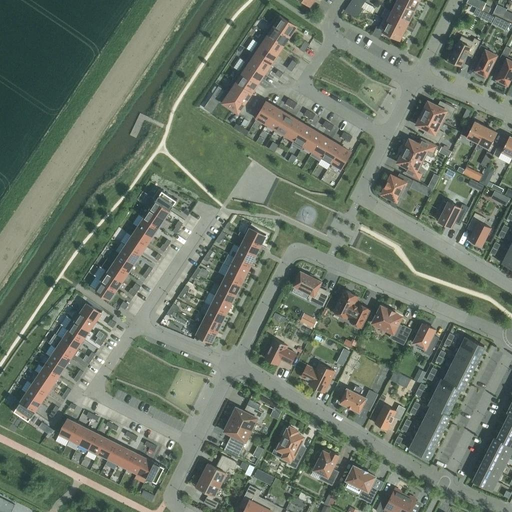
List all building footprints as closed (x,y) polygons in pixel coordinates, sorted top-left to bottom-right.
[(351,0),(348,6),(358,12),(361,7),(351,0)] [(419,0),(418,0),(397,0),(397,1),(414,10),(419,0)] [(479,0),(478,0),(475,6),(482,9),(485,3),(479,0)] [(414,10),(397,1),(392,11),(409,20),(414,10)] [(368,4),(365,9),(372,13),(375,8),(368,4)] [(485,5),(482,10),(488,13),(491,8),(485,5)] [(503,16),(506,10),(507,9),(503,7),(501,6),(498,14),(503,16)] [(409,20),(392,11),(388,20),(383,18),(405,29),(409,20)] [(270,23),(289,36),(296,26),(277,14),(270,23)] [(492,23),(497,26),(501,19),(495,17),(492,23)] [(405,29),(383,18),(378,29),(400,39),(405,29)] [(283,46),(289,36),(270,23),(264,33),(283,46)] [(283,46),(264,33),(258,42),(276,55),(283,46)] [(446,61),(454,65),(456,63),(461,65),(464,59),(465,59),(468,53),(473,56),(480,41),(474,38),(472,41),(461,36),(452,54),(450,53),(446,61)] [(270,65),(276,55),(258,42),(251,52),(270,65)] [(487,47),(481,44),(475,55),(481,58),(475,70),(477,71),(476,74),(483,78),(485,75),(487,76),(497,55),(486,50),(487,47)] [(270,65),(251,52),(245,61),(264,74),(270,65)] [(508,56),(502,53),(496,64),(502,67),(496,79),(498,80),(497,83),(504,87),(506,84),(508,85),(511,76),(511,61),(507,59),(508,56)] [(239,71),(257,83),(264,74),(245,61),(239,71)] [(232,80),(251,93),(257,83),(239,71),(232,80)] [(232,80),(226,90),(245,102),(251,93),(232,80)] [(238,112),(245,102),(226,90),(219,100),(238,112)] [(450,119),(456,109),(443,102),(441,108),(428,101),(422,113),(443,123),(446,117),(450,119)] [(257,118),(266,124),(276,107),(266,102),(257,118)] [(285,113),(276,107),(266,124),(276,129),(285,113)] [(464,113),(470,116),(473,111),(467,108),(464,113)] [(295,118),(285,113),(276,129),(285,135),(295,118)] [(439,130),(443,123),(422,113),(416,125),(429,131),(426,136),(438,143),(444,132),(439,130)] [(295,118),(285,135),(294,140),(291,144),(292,144),(304,124),(295,118)] [(466,137),(478,143),(486,127),(474,121),(466,137)] [(240,126),(236,123),(233,128),(240,131),(243,127),(240,126)] [(313,129),(304,124),(292,144),(301,150),(313,129)] [(240,131),(246,135),(249,131),(243,127),(240,131)] [(486,127),(478,143),(489,149),(497,132),(486,127)] [(322,135),(313,129),(301,150),(304,146),(312,151),(310,155),(322,135)] [(332,141),(322,135),(310,155),(320,161),(332,141)] [(511,157),(511,137),(509,136),(501,152),(511,157)] [(403,151),(424,161),(427,154),(431,157),(437,146),(424,140),(422,145),(409,139),(408,141),(406,140),(403,148),(404,149),(403,151)] [(341,146),(332,141),(320,161),(322,157),(331,162),(341,146)] [(351,152),(341,146),(331,162),(341,168),(351,152)] [(486,166),(493,153),(487,150),(481,163),(486,166)] [(403,151),(402,153),(400,152),(397,159),(398,160),(397,162),(410,169),(407,174),(420,180),(425,170),(421,167),(424,161),(403,151)] [(397,178),(391,175),(382,194),(396,201),(404,186),(409,188),(414,180),(399,173),(397,178)] [(480,191),(483,185),(477,182),(474,188),(480,191)] [(422,193),(429,196),(432,189),(426,186),(422,193)] [(172,197),(167,194),(163,191),(164,190),(163,189),(156,199),(156,200),(170,210),(178,199),(177,198),(176,200),(172,197)] [(506,206),(510,198),(505,195),(501,203),(506,206)] [(150,209),(164,219),(170,210),(156,200),(156,199),(153,197),(146,207),(150,209)] [(440,210),(443,211),(438,221),(441,222),(440,223),(446,226),(447,225),(451,227),(454,222),(460,225),(469,207),(462,204),(460,208),(448,201),(447,203),(444,202),(440,210)] [(158,228),(164,219),(150,209),(144,218),(158,228)] [(475,213),(469,225),(475,228),(469,239),(472,240),(471,242),(478,246),(479,244),(481,245),(490,227),(483,224),(486,218),(475,213)] [(138,227),(152,237),(158,228),(144,218),(138,227)] [(238,234),(261,245),(266,234),(265,234),(265,235),(251,228),(251,227),(250,227),(250,228),(248,226),(244,233),(240,231),(238,234)] [(138,227),(132,236),(146,246),(152,237),(138,227)] [(245,238),(240,247),(256,255),(261,245),(238,234),(238,235),(245,238)] [(140,255),(146,246),(132,236),(126,245),(140,255)] [(126,245),(120,254),(134,263),(140,255),(126,245)] [(233,251),(231,255),(251,265),(256,255),(240,247),(237,253),(233,251)] [(134,263),(120,254),(114,263),(128,272),(134,263)] [(251,265),(231,255),(235,257),(230,267),(246,274),(251,265)] [(511,257),(507,255),(503,264),(511,268),(511,257)] [(108,272),(122,281),(128,272),(114,263),(108,271),(108,272)] [(225,276),(241,284),(246,274),(230,267),(225,276)] [(102,281),(116,290),(122,281),(108,272),(108,271),(106,270),(99,279),(101,281),(102,281)] [(317,290),(321,282),(301,271),(300,273),(298,272),(295,279),(297,280),(294,285),(310,293),(307,299),(323,307),(329,295),(317,290)] [(225,276),(221,286),(236,294),(241,284),(225,276)] [(109,301),(116,290),(102,281),(101,281),(95,291),(96,290),(100,293),(105,297),(105,296),(109,299),(109,300),(109,301)] [(132,288),(134,289),(137,291),(140,286),(135,283),(132,288)] [(231,303),(236,294),(221,286),(216,295),(231,303)] [(361,327),(370,309),(359,304),(358,306),(355,304),(358,297),(351,293),(350,292),(348,291),(346,291),(344,290),(343,292),(340,293),(337,298),(338,301),(333,311),(347,318),(348,317),(351,319),(350,322),(361,327)] [(227,313),(231,303),(216,295),(211,305),(227,313)] [(85,301),(79,310),(95,322),(102,312),(101,311),(101,312),(88,303),(88,302),(87,302),(85,301)] [(123,301),(120,306),(125,309),(128,304),(123,301)] [(227,313),(211,305),(206,314),(202,312),(202,313),(222,323),(227,313)] [(373,322),(393,332),(390,337),(403,344),(411,329),(404,325),(403,326),(398,324),(401,316),(394,313),(395,312),(389,308),(388,310),(381,306),(373,322)] [(95,322),(79,310),(78,311),(80,312),(75,321),(72,319),(89,331),(95,322)] [(197,322),(217,332),(222,323),(202,313),(200,317),(202,318),(199,323),(197,322)] [(310,318),(306,324),(313,327),(316,321),(310,318)] [(83,340),(89,331),(72,319),(66,328),(83,340)] [(207,340),(211,342),(211,343),(212,342),(217,332),(197,322),(192,332),(196,334),(196,335),(196,336),(197,335),(200,336),(201,337),(200,338),(206,341),(207,340)] [(436,329),(423,323),(413,343),(425,349),(423,352),(430,355),(439,338),(433,335),(436,329)] [(83,340),(66,328),(65,328),(68,330),(63,338),(60,336),(60,337),(77,349),(83,340)] [(99,331),(96,335),(98,337),(101,339),(104,334),(99,331)] [(53,346),(71,358),(77,349),(60,337),(53,346)] [(466,337),(462,346),(480,355),(484,346),(466,337)] [(281,359),(291,364),(296,353),(286,348),(288,346),(274,339),(265,358),(278,365),(281,359)] [(56,348),(50,357),(65,367),(71,358),(53,346),(56,348)] [(480,355),(462,346),(457,354),(475,363),(480,355)] [(471,372),(475,363),(457,354),(453,363),(471,372)] [(340,355),(336,362),(343,365),(346,358),(340,355)] [(50,357),(44,366),(59,376),(65,367),(50,357)] [(319,363),(316,369),(307,365),(301,377),(310,381),(309,384),(325,392),(335,371),(319,363)] [(471,372),(453,363),(449,371),(467,380),(471,372)] [(53,385),(59,376),(44,366),(38,375),(53,385)] [(394,371),(390,380),(395,382),(400,373),(394,371)] [(462,389),(467,380),(449,371),(445,379),(442,378),(442,379),(462,389)] [(38,375),(32,384),(47,394),(53,385),(38,375)] [(462,389),(442,379),(438,387),(456,396),(460,388),(462,389)] [(41,402),(47,394),(32,384),(26,393),(41,402)] [(456,396),(438,387),(434,396),(452,405),(456,396)] [(340,402),(340,403),(341,402),(347,406),(352,408),(359,411),(358,412),(359,412),(360,411),(362,406),(369,410),(377,394),(370,390),(366,397),(348,388),(347,388),(346,388),(346,389),(346,390),(344,389),(341,395),(343,396),(340,401),(340,402)] [(26,393),(20,402),(35,411),(41,402),(26,393)] [(448,413),(452,405),(434,396),(429,405),(450,415),(450,414),(448,413)] [(28,422),(35,411),(20,402),(13,412),(14,413),(15,411),(28,420),(27,422),(28,422)] [(405,408),(399,405),(396,410),(384,404),(375,423),(388,429),(394,417),(400,420),(405,408)] [(431,406),(427,414),(445,423),(450,415),(429,405),(431,406)] [(251,430),(257,418),(259,419),(263,412),(251,406),(248,413),(236,407),(231,413),(228,418),(251,430)] [(441,432),(445,423),(427,414),(423,423),(441,432)] [(58,433),(69,439),(77,423),(66,417),(66,418),(67,419),(65,423),(63,422),(60,428),(62,429),(60,433),(59,432),(58,433)] [(242,448),(251,430),(228,418),(225,425),(224,431),(235,436),(232,443),(242,448)] [(511,424),(506,422),(502,430),(511,435),(511,424)] [(87,428),(77,423),(69,439),(79,444),(87,428)] [(423,423),(418,431),(437,440),(441,432),(423,423)] [(290,460),(288,464),(296,468),(304,451),(298,448),(304,437),(296,433),(298,431),(290,427),(289,429),(287,429),(287,430),(285,429),(281,436),(283,437),(278,449),(285,452),(283,456),(290,460)] [(87,450),(88,451),(97,433),(87,428),(79,444),(88,448),(87,450)] [(511,435),(502,430),(498,438),(495,437),(495,438),(511,446),(511,435)] [(414,440),(432,449),(437,440),(418,431),(414,440)] [(106,437),(97,433),(88,451),(97,455),(106,437)] [(99,453),(108,458),(116,442),(106,437),(97,455),(98,456),(99,453)] [(511,446),(495,438),(491,446),(509,455),(511,449),(511,446)] [(428,458),(432,449),(414,440),(410,449),(428,458)] [(126,447),(116,442),(108,458),(118,463),(126,447)] [(152,443),(150,447),(149,449),(154,452),(157,446),(152,444),(152,443)] [(509,455),(491,446),(487,455),(505,464),(509,455)] [(126,447),(118,463),(127,468),(135,452),(126,447)] [(339,455),(331,451),(331,452),(324,448),(322,453),(317,451),(314,457),(319,460),(314,469),(322,474),(320,478),(332,484),(338,472),(332,468),(339,455)] [(127,468),(137,473),(145,457),(135,452),(127,468)] [(487,455),(482,463),(500,472),(505,464),(487,455)] [(202,475),(221,484),(227,472),(226,472),(229,467),(234,469),(237,462),(225,456),(219,469),(208,463),(202,475)] [(147,478),(155,462),(145,457),(137,473),(147,478)] [(242,461),(239,467),(246,470),(249,464),(242,461)] [(155,462),(147,478),(158,483),(159,483),(157,482),(164,468),(166,468),(155,462)] [(478,472),(496,481),(500,472),(482,463),(478,472)] [(363,499),(371,503),(378,489),(371,485),(375,476),(354,466),(347,480),(363,488),(359,495),(364,498),(363,499)] [(253,476),(260,480),(264,472),(257,468),(253,476)] [(492,490),(496,481),(478,472),(473,481),(492,490)] [(221,484),(202,475),(196,486),(209,493),(204,503),(216,509),(219,502),(213,499),(215,496),(221,484)] [(243,511),(258,511),(265,499),(258,496),(261,490),(250,485),(241,502),(247,506),(243,511)] [(389,511),(396,511),(405,495),(400,492),(401,491),(395,488),(388,501),(382,498),(376,510),(379,511),(383,511),(385,509),(389,511)] [(149,492),(146,499),(152,501),(155,495),(149,492)] [(405,495),(396,511),(409,511),(416,498),(410,495),(409,497),(405,495)] [(280,511),(283,508),(265,499),(258,511),(280,511)]
